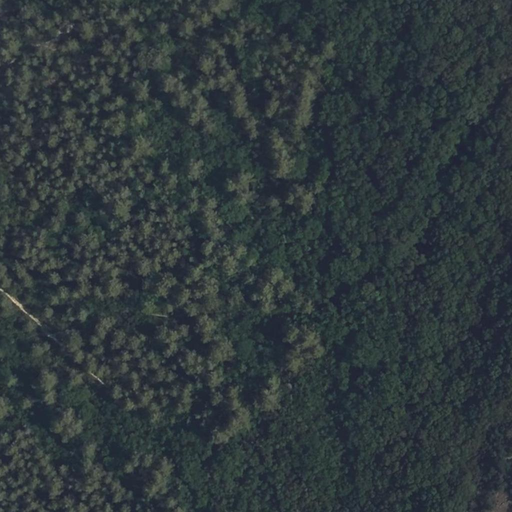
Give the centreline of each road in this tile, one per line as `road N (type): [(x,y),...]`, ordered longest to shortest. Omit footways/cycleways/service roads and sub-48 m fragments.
road 1 (track): [(126,407),(209,483),(228,511)]
road 2 (track): [(0,411),(84,400),(126,407)]
